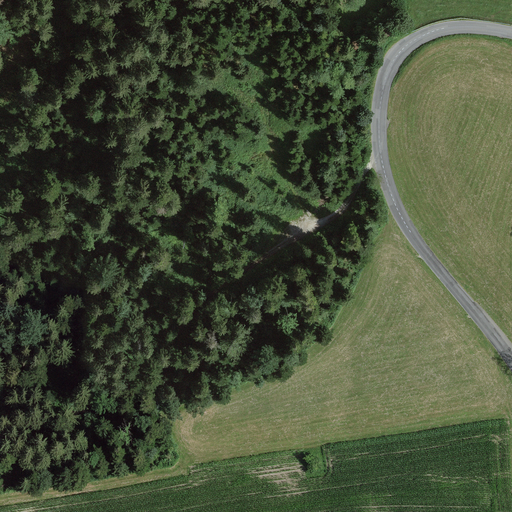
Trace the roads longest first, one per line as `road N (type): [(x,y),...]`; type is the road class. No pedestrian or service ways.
road 1 (track): [(380,150),(339,210),(214,292),(125,386),(73,414),(0,430)]
road 2 (unclassified): [(511,32),(464,25),(410,42),(387,72),(378,126),(402,219),(511,361)]
